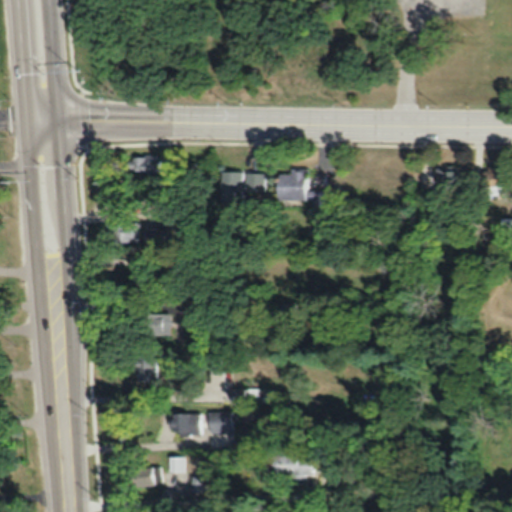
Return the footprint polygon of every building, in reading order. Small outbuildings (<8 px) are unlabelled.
[(130,154),(130,172),(162,172),(162,154),(130,154)] [(457,165),(437,165),(437,189),(457,189),(457,165)] [(220,169),(220,202),(241,202),(241,191),(265,191),(265,169),(220,169)] [(310,198),(310,207),(331,208),(331,190),(305,190),(305,170),(276,170),(276,198),(310,198)] [(500,240),(511,239),(511,216),(500,217),(500,240)] [(107,241),(138,241),(138,220),(107,220),(107,241)] [(145,244),(162,242),(160,230),(143,232),(145,244)] [(135,380),(157,380),(157,358),(135,358),(135,380)] [(258,402),(258,387),(228,388),(228,403),(258,402)] [(208,410),(208,431),(233,431),(233,410),(208,410)] [(201,434),(201,412),(169,412),(169,434),(201,434)] [(314,476),(314,455),(268,454),(267,476),(314,476)] [(192,491),(204,491),(204,476),(192,476),(192,491)]
